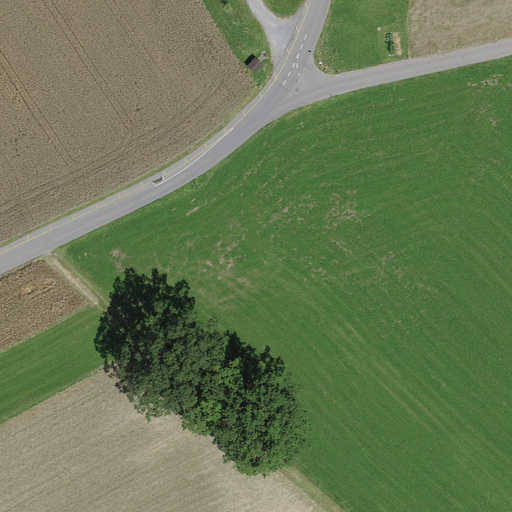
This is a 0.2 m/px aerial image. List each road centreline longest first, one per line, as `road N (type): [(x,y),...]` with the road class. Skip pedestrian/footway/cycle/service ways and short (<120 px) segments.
road 1 (unclassified): [(0,260),(211,154),(285,79)]
road 2 (residential): [(285,79),(340,84),(511,46)]
